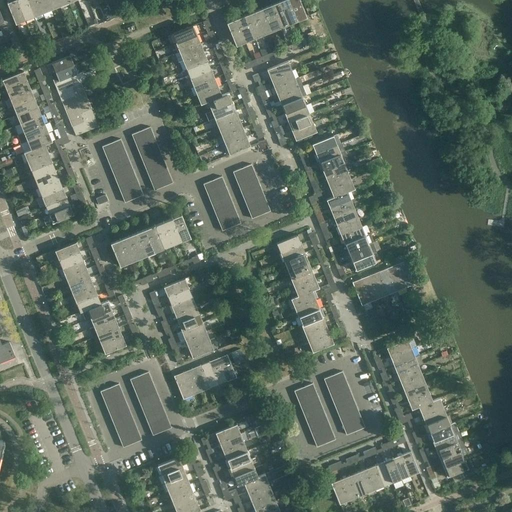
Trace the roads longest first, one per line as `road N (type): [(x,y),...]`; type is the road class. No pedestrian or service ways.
road 1 (residential): [(83,466),(347,362)]
road 2 (residential): [(0,261),(257,155)]
road 3 (residential): [(0,261),(83,466)]
